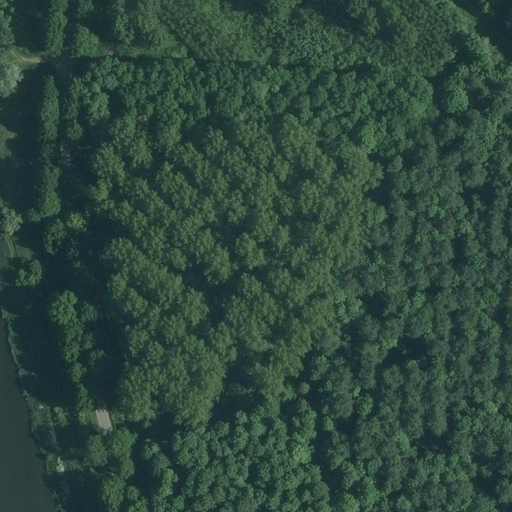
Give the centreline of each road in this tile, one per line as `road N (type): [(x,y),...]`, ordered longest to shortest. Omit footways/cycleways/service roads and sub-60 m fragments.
road 1 (track): [(328,511),(311,413),(326,306),(380,176),(485,20),(465,0)]
road 2 (tertiary): [(127,511),(85,353),(68,239),(63,159),(75,0)]
